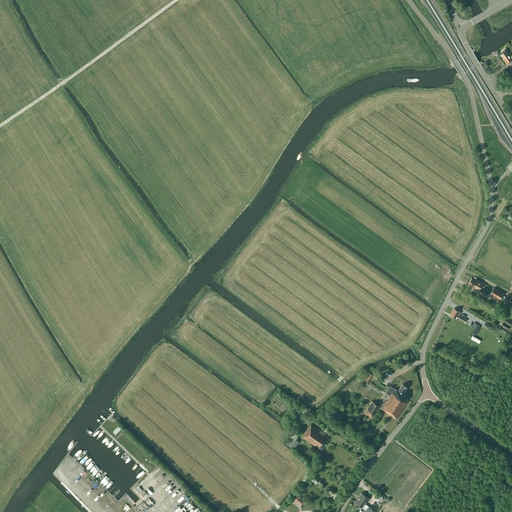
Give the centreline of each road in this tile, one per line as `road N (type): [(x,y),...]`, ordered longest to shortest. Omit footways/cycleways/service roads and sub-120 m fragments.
road 1 (unclassified): [(427,392),(426,338),(486,223),(491,188),(470,91),(408,0)]
road 2 (trunk): [(511,140),(426,0)]
road 3 (unclassified): [(341,511),(427,392)]
